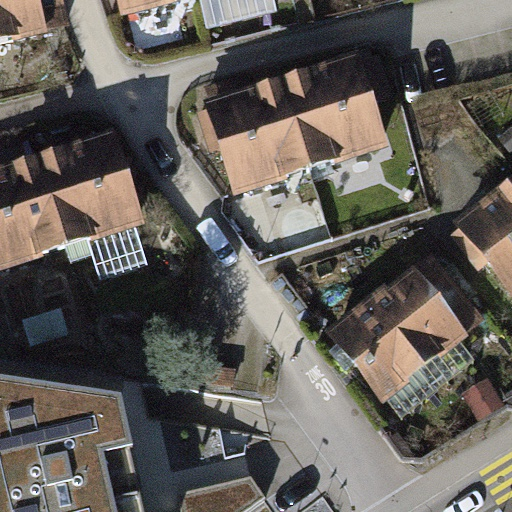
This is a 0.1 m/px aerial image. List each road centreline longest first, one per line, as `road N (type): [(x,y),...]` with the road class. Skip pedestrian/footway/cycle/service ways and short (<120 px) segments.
road 1 (residential): [(401,511),(130,89)]
road 2 (residential): [(130,89),(511,0)]
road 3 (residential): [(0,115),(130,89)]
